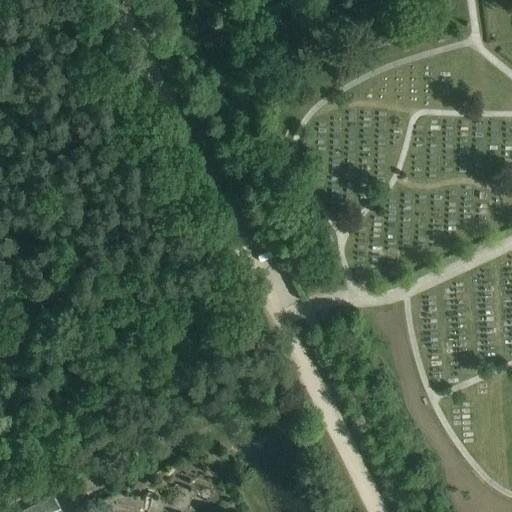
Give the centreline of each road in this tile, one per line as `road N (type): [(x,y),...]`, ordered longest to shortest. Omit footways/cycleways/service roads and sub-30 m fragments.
road 1 (track): [(372,511),(115,0)]
road 2 (unknown): [(0,508),(301,369)]
road 3 (track): [(280,325),(338,300),(406,292),(511,243)]
